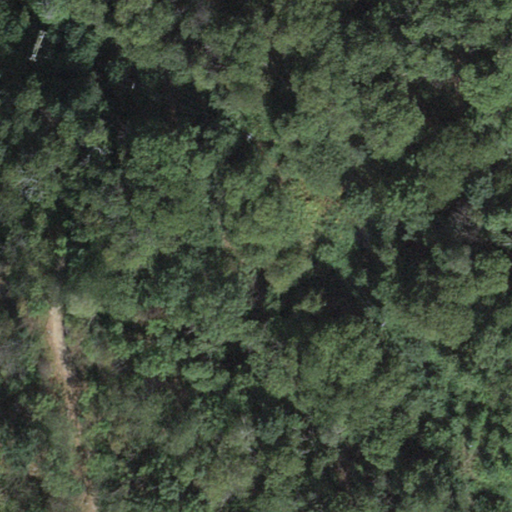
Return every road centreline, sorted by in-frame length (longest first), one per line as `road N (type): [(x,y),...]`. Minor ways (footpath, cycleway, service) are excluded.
road 1 (track): [(168,0),(178,118),(196,171),(262,280),(274,350),(338,426),(360,511)]
road 2 (track): [(90,448),(57,333),(57,301),(77,154),(126,0)]
